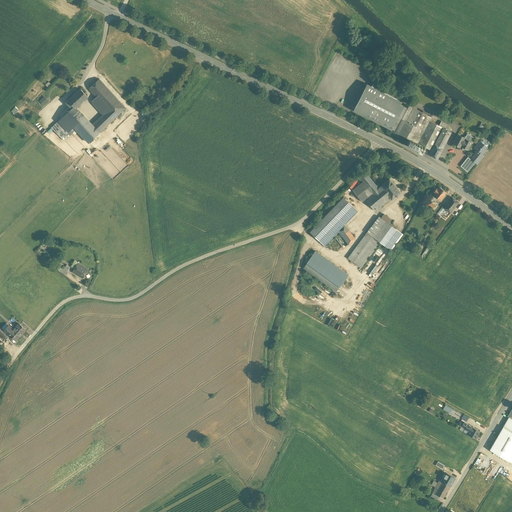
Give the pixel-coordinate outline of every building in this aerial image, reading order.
[(91,127),(73,110),(60,123),(65,127),(69,123),(76,130),(91,144),(126,107),(98,80),(89,89),(91,92),(96,97),(108,109),(103,115),(93,125),(91,127)] [(401,101),(367,84),(353,110),(395,132),(408,108),(400,104),(401,101)] [(81,90),(69,101),(75,108),(76,108),(87,97),(81,90)] [(151,105),(151,101),(151,98),(149,95),(146,93),(142,92),(139,93),(136,95),(134,98),(133,101),(134,105),(136,108),(139,110),(142,110),(146,110),(149,108),(151,105)] [(39,100),(43,105),(48,100),(44,95),(39,100)] [(108,109),(96,97),(92,101),(92,104),(103,115),(108,109)] [(425,131),(406,121),(413,108),(409,105),(408,108),(395,132),(410,139),(418,143),(425,131)] [(76,108),(75,108),(73,110),(91,127),(93,125),(76,108)] [(431,117),(413,108),(406,121),(425,131),(432,117),(431,117)] [(450,125),(432,116),(431,117),(432,117),(425,131),(418,143),(426,148),(431,150),(429,154),(437,159),(443,148),(451,132),(447,130),(450,125)] [(69,123),(65,127),(60,123),(45,137),(70,157),(72,156),(76,152),(78,154),(85,147),(72,133),(76,130),(69,123)] [(465,138),(458,134),(453,143),(458,145),(457,147),(460,148),(461,147),(464,149),(464,148),(468,150),(471,142),(474,137),(467,134),(465,138)] [(418,143),(410,139),(407,144),(409,145),(415,148),(418,143)] [(483,140),(481,141),(480,141),(474,148),(476,150),(470,158),(475,163),(477,164),(484,155),(483,154),(488,147),(488,146),(488,144),(483,140)] [(426,148),(418,143),(415,148),(415,149),(423,153),(426,148)] [(468,157),(464,162),(461,166),(465,169),(467,167),(469,170),(475,163),(470,158),(468,157)] [(379,188),(367,174),(360,179),(362,182),(372,194),(379,188)] [(400,192),(389,178),(380,186),(381,186),(390,198),(392,199),(400,192)] [(362,182),(352,190),(362,202),(366,199),(365,199),(372,194),(362,182)] [(372,194),(365,199),(366,199),(375,211),(390,198),(381,186),(379,188),(372,194)] [(446,193),(439,188),(438,190),(436,189),(433,194),(434,195),(433,196),(437,199),(440,201),(446,193)] [(343,196),(311,232),(325,246),(335,236),(344,248),(355,239),(344,226),(358,211),(343,196)] [(452,197),(444,208),(450,213),(459,202),(452,197)] [(394,221),(384,213),(381,218),(391,225),(394,221)] [(379,216),(367,232),(380,242),(391,250),(403,234),(391,225),(381,218),(379,216)] [(367,232),(347,258),(361,268),(380,242),(367,232)] [(347,274),(315,252),(304,268),(336,290),(347,274)] [(88,269),(78,263),(72,272),(83,278),(88,269)] [(63,269),(61,272),(65,275),(68,272),(67,271),(70,267),(67,265),(63,269)] [(26,329),(19,323),(14,329),(9,325),(5,330),(9,334),(16,340),(20,335),(22,337),(24,335),(22,333),(26,329)] [(445,405),(443,409),(450,413),(452,409),(445,405)] [(511,408),(508,416),(508,417),(489,450),(501,457),(505,449),(511,453),(511,451),(511,408)] [(472,427),(464,422),(461,426),(465,428),(466,429),(469,431),(472,427)] [(465,428),(461,426),(459,429),(468,434),(469,431),(466,429),(465,428)] [(469,431),(468,434),(475,438),(479,431),(472,427),(469,431)] [(481,465),(486,455),(480,452),(475,462),(481,465)] [(443,469),(436,465),(433,471),(445,478),(447,474),(442,471),(443,469)] [(445,478),(433,471),(431,470),(429,474),(439,480),(443,482),(445,478)] [(455,478),(447,474),(445,478),(443,482),(450,486),(455,478)] [(439,480),(437,484),(435,482),(433,481),(431,485),(435,487),(432,492),(436,494),(443,482),(439,480)] [(443,482),(436,494),(443,498),(450,486),(443,482)]
